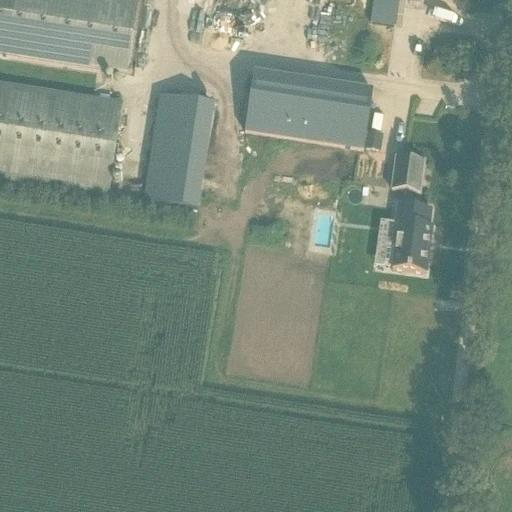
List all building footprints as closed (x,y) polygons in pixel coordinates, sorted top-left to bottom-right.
[(0,0),(0,184),(107,201),(122,104),(0,85),(0,59),(127,79),(139,0),(0,0)] [(204,0),(203,49),(225,50),(226,0),(204,0)] [(396,15),(398,1),(391,0),(373,0),(371,11),(396,15)] [(254,79),(244,138),(363,156),(373,97),(254,79)] [(144,190),(141,205),(182,212),(198,104),(157,98),(144,190)] [(394,159),(389,192),(418,196),(423,164),(394,159)] [(391,272),(391,273),(425,277),(431,230),(428,229),(430,213),(397,208),(395,226),(395,227),(397,227),(391,272)]
